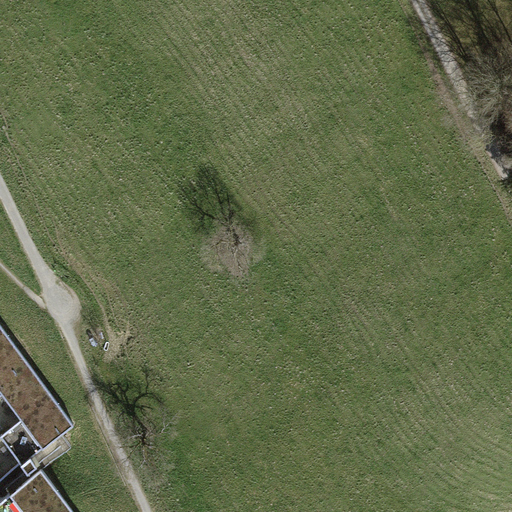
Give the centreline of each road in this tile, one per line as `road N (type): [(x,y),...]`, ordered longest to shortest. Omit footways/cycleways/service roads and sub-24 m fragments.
road 1 (track): [(59,310),(146,511)]
road 2 (track): [(419,0),(511,186)]
road 3 (track): [(0,183),(59,310)]
